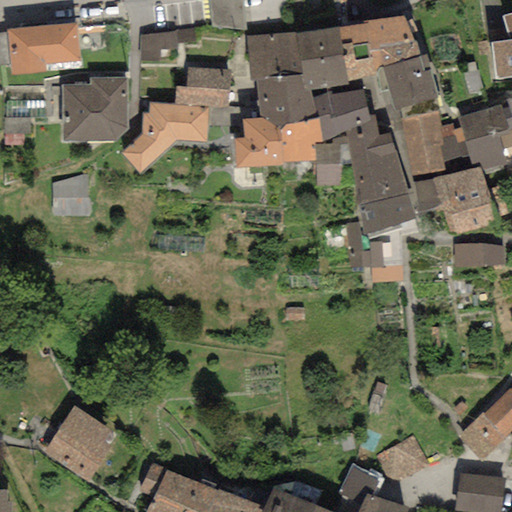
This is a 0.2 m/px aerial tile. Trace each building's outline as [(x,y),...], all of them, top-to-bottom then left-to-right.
[(242,0),(208,0),(211,27),(246,31),(242,0)] [(511,12),(502,16),(509,41),(491,43),(495,79),(511,76),(511,12)] [(403,16),(372,20),(382,67),(419,57),(416,42),(413,42),(403,16)] [(377,69),(382,67),(372,20),(363,21),(363,24),(355,26),(338,28),(348,82),(368,78),(378,75),(377,69)] [(77,23),(7,29),(7,33),(10,65),(11,75),(46,72),(45,64),(80,61),(77,23)] [(338,28),(295,33),(302,75),(304,91),(311,91),(313,98),(331,93),(348,91),(348,82),(338,28)] [(176,32),(139,35),(140,61),(159,61),(159,50),(177,50),(177,44),(195,42),(192,29),(176,30),(176,32)] [(0,66),(10,65),(7,33),(0,33),(0,66)] [(251,82),(257,81),(302,75),(295,33),(246,38),(251,82)] [(427,55),(419,57),(382,67),(394,111),(400,109),(401,120),(437,111),(439,110),(437,98),(427,55)] [(230,71),(186,68),(185,87),(175,87),(174,105),(207,106),(228,108),(230,71)] [(302,75),(257,81),(261,117),(281,132),(285,124),(316,119),(313,98),(311,91),(304,91),(302,75)] [(127,130),(126,79),(90,79),(90,85),(61,86),(63,142),(114,142),(127,130)] [(331,93),(313,98),(316,119),(327,114),(330,120),(367,107),(363,90),(348,91),(331,93)] [(511,99),(506,100),(508,106),(511,118),(511,129),(507,131),(509,136),(499,139),(503,149),(511,146),(511,99)] [(205,143),(207,106),(174,105),(149,102),(148,113),(142,113),(143,133),(122,153),(138,175),(175,141),(205,143)] [(457,118),(460,128),(469,157),(473,170),(480,167),(481,173),(508,165),(503,149),(499,139),(509,136),(507,131),(511,129),(511,118),(508,106),(501,109),(500,105),(457,118)] [(369,122),(369,116),(367,107),(330,120),(327,114),(316,119),(322,143),(345,132),(369,122)] [(437,111),(401,120),(412,178),(445,170),(444,163),(469,157),(460,128),(454,130),(452,124),(441,127),(437,111)] [(369,122),(345,132),(346,137),(351,162),(359,206),(408,195),(387,133),(379,135),(373,116),(369,116),(369,122)] [(261,117),(241,119),(243,138),(234,139),(234,169),(283,168),(283,163),(315,162),(315,146),(322,143),(316,119),(285,124),(281,132),(261,117)] [(351,162),(346,137),(332,141),(332,144),(315,146),(315,162),(316,186),(339,185),(340,163),(351,162)] [(473,170),(413,183),(419,214),(440,207),(451,236),(497,222),(481,173),(480,167),(473,170)] [(70,169),(33,188),(34,214),(70,214),(70,169)] [(359,206),(363,235),(414,220),(408,195),(359,206)] [(358,223),(346,224),(351,269),(371,269),(383,268),(380,242),(368,244),(369,251),(361,252),(358,223)] [(443,244),(444,272),(491,270),(490,242),(443,244)] [(399,266),(383,268),(371,269),(372,283),(400,280),(399,266)] [(511,429),(511,390),(510,388),(482,414),(481,413),(457,436),(482,462),(505,440),(503,438),(511,429)] [(118,436),(73,406),(42,453),(87,482),(118,436)] [(411,436),(376,456),(393,486),(428,466),(411,436)] [(205,511),(215,491),(152,462),(139,491),(153,497),(145,511),(205,511)] [(379,479),(350,465),(337,493),(361,504),(366,494),(371,496),(379,479)] [(454,511),(466,511),(500,511),(504,479),(458,474),(454,511)] [(215,491),(205,511),(262,511),(265,508),(217,487),(215,491)] [(273,488),(265,508),(262,511),(313,511),(315,507),(273,488)] [(4,502),(4,490),(0,490),(0,511),(10,511),(11,502),(4,502)] [(405,511),(406,507),(371,496),(366,494),(361,504),(357,511),(405,511)]
